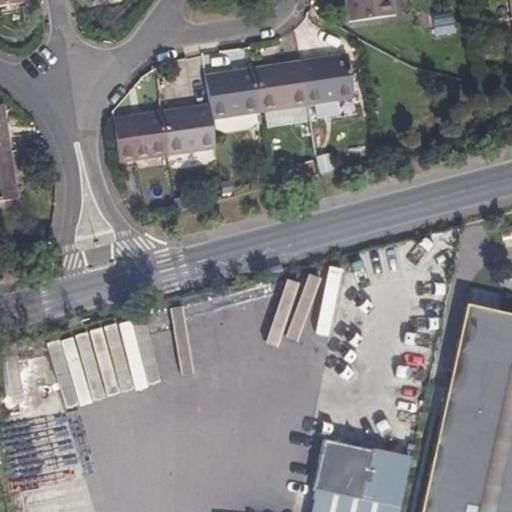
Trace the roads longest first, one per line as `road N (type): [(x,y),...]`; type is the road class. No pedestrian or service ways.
road 1 (secondary): [(511,179),(148,273)]
road 2 (residential): [(72,95),(58,299)]
road 3 (residential): [(148,273),(103,202),(72,95)]
road 4 (residential): [(72,95),(145,43),(173,0)]
